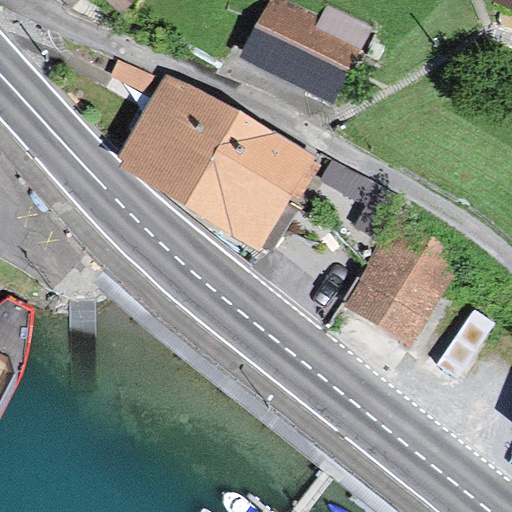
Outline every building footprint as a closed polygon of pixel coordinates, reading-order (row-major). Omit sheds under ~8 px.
[(82,0),(95,13),(107,0),(82,0)] [(511,0),(483,0),(511,17),(511,0)] [(372,57),(276,12),(252,63),(347,108),(372,57)] [(125,167),(195,209),(243,129),(172,87),(125,167)] [(310,170),(243,129),(195,209),(263,249),(310,170)] [(464,280),(402,243),(359,313),(420,351),(464,280)]
